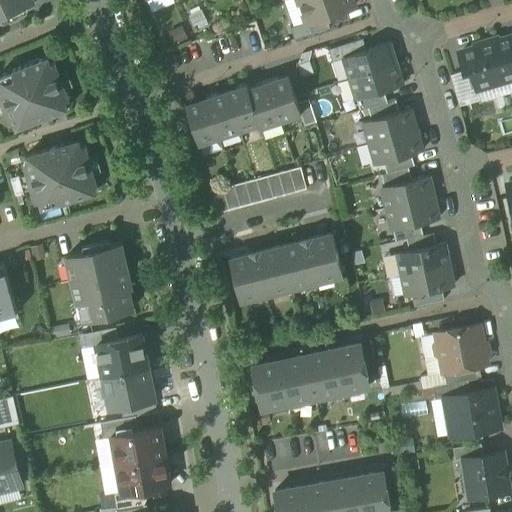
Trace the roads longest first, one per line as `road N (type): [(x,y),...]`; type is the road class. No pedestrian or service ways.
road 1 (residential): [(205,363),(502,299)]
road 2 (residential): [(135,102),(385,19)]
road 3 (residential): [(181,256),(135,102)]
road 4 (residential): [(230,511),(205,363)]
road 5 (residential): [(181,256),(320,221)]
road 6 (residential): [(454,170),(476,277),(502,299)]
road 7 (residential): [(0,149),(135,102)]
road 8 (residential): [(417,36),(454,170)]
